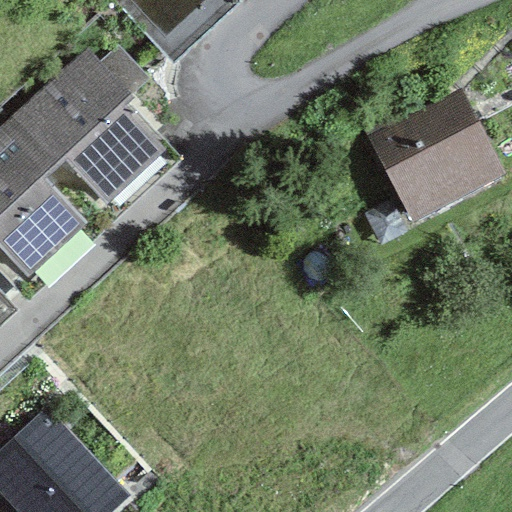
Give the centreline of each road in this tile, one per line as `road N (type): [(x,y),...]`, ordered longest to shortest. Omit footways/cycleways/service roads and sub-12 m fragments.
road 1 (residential): [(279,0),(242,32),(229,63),(239,91),(267,101),(461,0)]
road 2 (unclassified): [(511,413),(394,511)]
